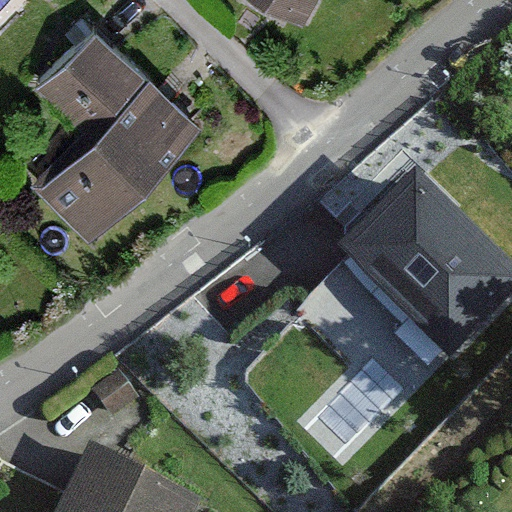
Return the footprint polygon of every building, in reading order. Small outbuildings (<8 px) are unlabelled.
[(283,0),(304,11),(310,0),(283,0)] [(198,122),(95,18),(33,80),(83,130),(34,179),(87,232),(198,122)] [(511,273),(451,213),(415,178),(339,255),(450,363),(511,299),(511,273)] [(118,372),(90,393),(111,422),(140,401),(118,372)] [(189,511),(194,501),(85,453),(58,511),(189,511)]
